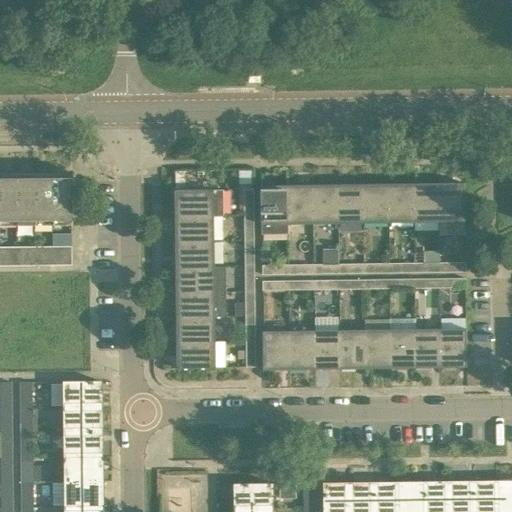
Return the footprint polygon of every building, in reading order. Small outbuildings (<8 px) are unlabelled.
[(0,222),(70,221),(69,178),(0,179),(0,222)] [(415,185),(415,223),(439,223),(439,184),(415,185)] [(465,222),(464,184),(439,184),(439,223),(465,222)] [(364,186),(364,224),(390,223),(389,185),(364,186)] [(389,185),(390,223),(415,223),(415,185),(389,185)] [(288,187),(289,225),(314,225),(314,186),(288,187)] [(314,186),(314,225),(339,224),(339,186),(314,186)] [(339,186),(339,224),(364,224),(364,186),(339,186)] [(289,234),(289,225),(288,187),(263,187),(263,234),(289,234)] [(176,217),(214,217),(224,216),(224,191),(176,191),(176,217)] [(244,191),(244,216),(254,215),(254,191),(244,191)] [(245,241),(254,241),(254,215),(244,216),(245,241)] [(214,217),(176,217),(177,242),(215,242),(214,217)] [(245,266),(255,266),(254,241),(245,241),(245,266)] [(215,242),(177,242),(177,267),(215,267),(215,242)] [(13,247),(0,247),(0,256),(13,257),(13,247)] [(34,257),(34,247),(19,247),(19,257),(34,257)] [(49,256),(49,247),(34,247),(34,257),(49,256)] [(70,247),(55,247),(55,256),(70,256),(70,247)] [(0,266),(13,266),(13,257),(0,256),(0,266)] [(49,256),(34,257),(34,266),(49,266),(49,256)] [(70,265),(70,256),(55,256),(55,266),(70,265)] [(34,266),(34,257),(19,257),(19,266),(34,266)] [(440,274),(440,264),(415,265),(415,274),(440,274)] [(466,264),(440,264),(440,274),(466,273),(466,264)] [(364,275),(364,265),(339,266),(339,275),(364,275)] [(389,274),(389,265),(364,265),(364,275),(389,274)] [(415,274),(415,265),(389,265),(389,274),(415,274)] [(245,291),(255,291),(255,266),(245,266),(245,291)] [(262,276),(289,275),(289,266),(262,267),(262,276)] [(314,275),(314,266),(289,266),(289,275),(314,275)] [(339,275),(339,266),(314,266),(314,275),(339,275)] [(215,267),(177,267),(177,292),(215,292),(215,267)] [(466,289),(466,280),(440,281),(440,289),(466,289)] [(364,282),(364,290),(390,290),(390,281),(364,282)] [(390,281),(390,290),(415,290),(415,281),(390,281)] [(415,281),(415,290),(440,289),(440,281),(415,281)] [(289,283),(289,291),(314,291),(314,282),(289,283)] [(314,282),(314,291),(339,291),(339,282),(314,282)] [(339,282),(339,291),(364,290),(364,282),(339,282)] [(263,283),(263,292),(289,291),(289,283),(263,283)] [(235,316),(255,316),(255,291),(245,291),(245,304),(235,304),(235,316)] [(215,292),(177,292),(177,317),(216,317),(215,292)] [(246,341),(255,341),(255,316),(235,316),(246,317),(246,341)] [(216,317),(177,317),(177,342),(216,342),(216,317)] [(444,318),(444,328),(467,328),(467,318),(444,318)] [(415,369),(415,330),(390,331),(390,369),(415,369)] [(441,368),(440,330),(415,330),(415,369),(441,368)] [(467,330),(440,330),(441,368),(467,368),(467,330)] [(340,370),(340,331),(314,332),(315,370),(340,370)] [(365,369),(365,331),(340,331),(340,370),(365,369)] [(390,369),(390,331),(365,331),(365,369),(390,369)] [(264,371),(289,370),(289,332),(263,332),(264,371)] [(315,370),(314,332),(289,332),(289,370),(315,370)] [(256,368),(255,341),(246,341),(246,368),(256,368)] [(216,368),(216,342),(177,342),(178,368),(216,368)] [(0,407),(10,408),(10,382),(0,382),(0,407)] [(18,382),(18,408),(31,408),(30,382),(18,382)] [(60,383),(60,408),(99,408),(99,382),(60,383)] [(10,408),(0,407),(0,432),(11,433),(10,408)] [(31,408),(18,408),(19,433),(31,433),(31,408)] [(99,408),(60,408),(60,434),(99,433),(99,408)] [(11,433),(0,432),(0,457),(11,457),(11,433)] [(31,433),(19,433),(19,458),(31,458),(31,433)] [(99,433),(60,434),(61,458),(100,458),(99,433)] [(11,457),(0,457),(0,482),(11,482),(11,457)] [(31,458),(19,458),(19,483),(32,483),(31,458)] [(100,458),(61,458),(61,484),(100,483),(100,458)] [(11,482),(0,482),(0,507),(11,507),(11,482)] [(511,511),(511,482),(499,483),(499,511),(511,511)] [(32,483),(19,483),(20,508),(32,507),(32,483)] [(100,483),(61,484),(61,508),(100,508),(100,483)] [(423,511),(423,483),(399,484),(399,511),(423,511)] [(449,511),(449,483),(423,483),(423,511),(449,511)] [(473,511),(474,483),(449,483),(449,511),(473,511)] [(499,511),(499,483),(474,483),(473,511),(499,511)] [(316,484),(303,484),(303,501),(316,501),(316,484)] [(324,511),(349,511),(349,484),(324,484),(324,511)] [(374,511),(374,484),(349,484),(349,511),(374,511)] [(399,511),(399,484),(374,484),(374,511),(399,511)] [(234,485),(235,510),(274,509),(273,485),(234,485)]
